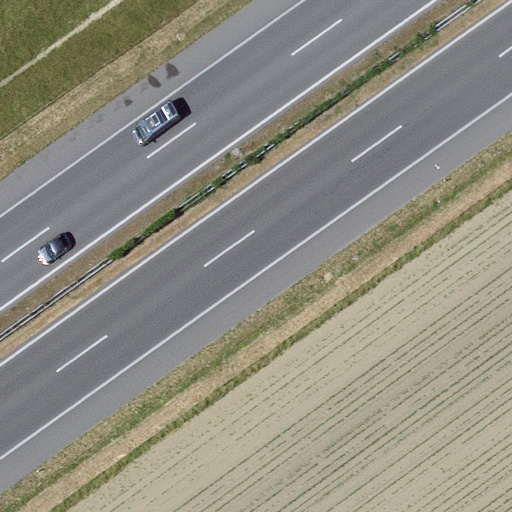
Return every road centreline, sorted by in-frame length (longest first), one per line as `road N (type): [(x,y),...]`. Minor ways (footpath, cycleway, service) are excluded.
road 1 (motorway): [(0,413),(511,49)]
road 2 (motorway): [(372,0),(0,264)]
